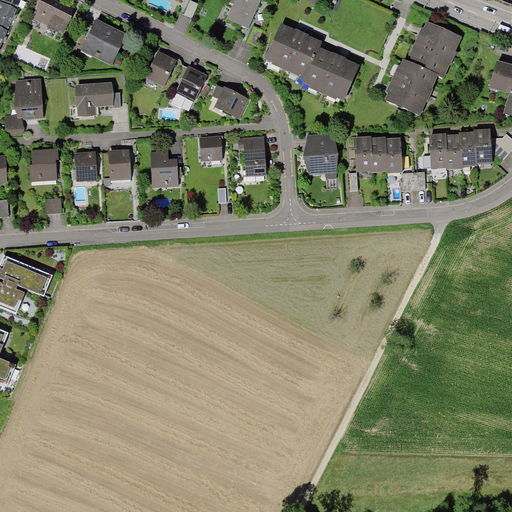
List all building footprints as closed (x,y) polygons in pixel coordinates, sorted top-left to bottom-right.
[(20,10),(24,0),(1,0),(1,1),(20,10)] [(65,33),(77,10),(58,0),(46,0),(39,15),(46,19),(44,22),(65,33)] [(230,19),(251,28),(262,4),(260,3),(260,0),(233,0),(233,3),(237,4),(230,19)] [(0,3),(0,25),(10,30),(20,10),(1,1),(0,3)] [(130,35),(100,21),(87,47),(97,52),(96,55),(116,65),(130,35)] [(443,78),(461,37),(426,22),(408,62),(436,75),(443,78)] [(0,52),(10,30),(0,25),(0,52)] [(324,44),(284,26),(269,58),(309,77),(322,47),(324,44)] [(306,83),(346,101),(363,65),(322,47),(309,77),(306,83)] [(166,87),(179,61),(163,53),(155,67),(158,68),(152,79),(166,87)] [(385,101),(418,115),(436,75),(408,62),(403,60),(385,101)] [(511,66),(502,63),(494,66),(490,79),(495,88),(510,92),(505,106),(509,116),(511,117),(511,66)] [(210,78),(191,68),(173,103),(184,108),(189,98),(198,102),(210,78)] [(46,115),(44,80),(27,81),(27,93),(22,93),(24,116),(46,115)] [(118,83),(80,85),(81,117),(101,116),(100,107),(116,107),(116,110),(125,110),(124,94),(118,94),(118,83)] [(242,117),(252,99),(229,86),(219,105),(242,117)] [(4,116),(5,136),(23,135),(22,118),(18,119),(18,116),(4,116)] [(489,130),(474,131),(474,133),(476,164),(482,163),(483,160),(491,160),(489,130)] [(474,133),(458,134),(458,136),(461,168),(461,172),(470,171),(470,166),(476,165),(476,164),(474,133)] [(444,135),(429,136),(431,166),(438,165),(440,168),(446,167),(446,166),(444,137),(444,135)] [(458,136),(444,137),(446,166),(453,166),(454,168),(461,168),(458,136)] [(203,161),(224,160),(224,138),(202,139),(203,161)] [(266,138),(246,140),(248,175),(243,176),(244,185),(257,184),(257,178),(269,177),(266,138)] [(368,139),(353,140),(355,169),(362,169),(364,171),(370,171),(369,170),(368,140),(368,139)] [(382,139),(368,140),(369,170),(376,169),(378,172),(384,171),(382,141),(382,139)] [(398,140),(382,141),(384,171),(384,173),(392,173),(393,170),(400,169),(398,140)] [(336,173),(335,146),(310,147),(312,174),(336,173)] [(58,179),(57,162),(61,162),(61,150),(36,151),(37,166),(34,167),(34,181),(58,179)] [(172,150),(152,151),(154,183),(167,182),(167,186),(180,185),(179,177),(183,177),(183,168),(179,168),(178,159),(173,159),(172,150)] [(98,154),(78,155),(78,169),(81,169),(81,180),(99,179),(98,154)] [(132,154),(112,155),(113,179),(133,178),(132,154)] [(10,173),(9,156),(0,156),(0,183),(6,183),(6,174),(10,173)] [(400,180),(400,191),(425,190),(424,172),(402,174),(402,180),(400,180)] [(356,173),(349,174),(350,191),(358,191),(356,173)] [(227,189),(219,189),(219,204),(228,203),(227,189)] [(46,199),(47,215),(63,213),(62,198),(46,199)] [(0,200),(0,214),(0,217),(10,217),(9,200),(0,200)] [(53,275),(5,256),(0,268),(0,278),(5,281),(20,287),(44,297),(53,275)] [(20,287),(5,281),(4,286),(18,291),(20,287)] [(4,286),(0,283),(0,307),(18,315),(26,295),(18,291),(4,286)] [(9,336),(0,331),(0,354),(1,355),(9,336)] [(0,381),(7,384),(15,366),(0,359),(0,381)]
